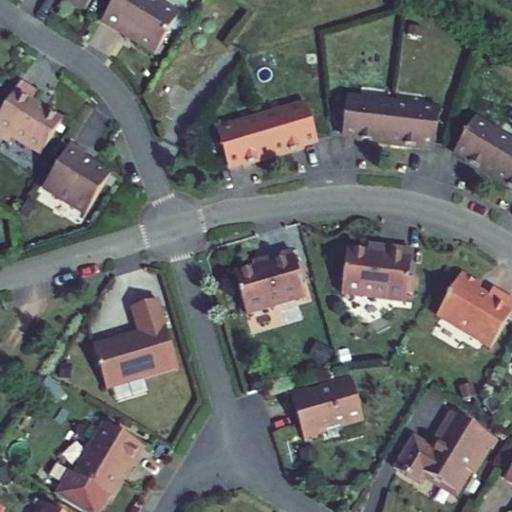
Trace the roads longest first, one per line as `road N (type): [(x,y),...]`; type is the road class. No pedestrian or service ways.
road 1 (residential): [(511,248),(442,213),(378,200),(298,204),(173,227)]
road 2 (residential): [(0,10),(111,86),(173,227)]
road 3 (residential): [(173,227),(234,434)]
road 4 (residential): [(173,227),(0,279)]
